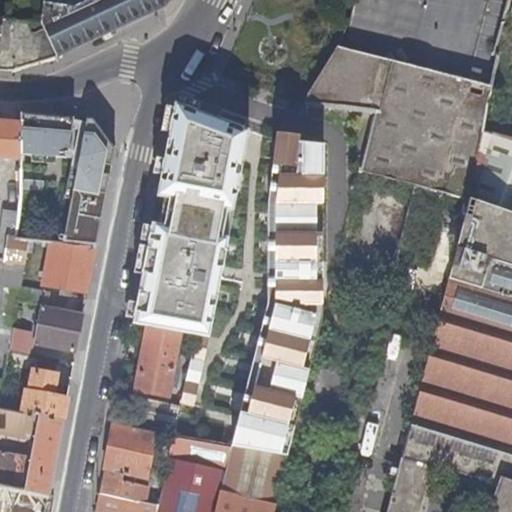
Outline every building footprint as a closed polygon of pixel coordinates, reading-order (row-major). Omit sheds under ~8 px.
[(32,22),(10,21),(8,51),(9,71),(12,72),(60,57),(165,9),(170,0),(46,0),(43,22),(41,22),(44,28),(35,34),(31,33),(32,22)] [(0,70),(9,71),(8,51),(10,21),(10,20),(0,18),(0,70)] [(335,51),(307,95),(306,103),(376,111),(387,59),(338,47),(335,51)] [(376,111),(362,169),(419,184),(469,199),(486,134),(490,101),(492,87),(387,59),(376,111)] [(166,109),(153,200),(167,201),(163,228),(151,227),(140,227),(130,279),(140,280),(133,306),(125,306),(124,322),(130,322),(131,327),(147,332),(180,338),(206,342),(226,243),(219,241),(223,213),(232,216),(246,133),(172,106),(166,109)] [(92,117),(22,114),(22,154),(62,154),(57,243),(98,248),(117,152),(92,117)] [(0,409),(2,410),(6,383),(0,381),(0,158),(22,161),(22,158),(22,154),(23,123),(21,123),(0,121),(0,409)] [(298,131),(275,129),(266,135),(262,169),(270,170),(265,211),(264,309),(226,450),(224,458),(282,466),(294,407),(307,405),(313,378),(304,375),(326,321),(326,286),(320,286),(318,210),(324,210),(320,148),(297,147),(298,131)] [(511,140),(486,134),(469,199),(470,200),(511,213),(511,140)] [(469,199),(419,184),(392,284),(444,298),(448,280),(469,199)] [(448,280),(444,298),(438,321),(388,511),(422,511),(434,466),(447,470),(442,488),(457,492),(462,475),(497,486),(487,511),(511,511),(511,213),(470,200),(450,280),(448,280)] [(0,352),(11,354),(12,350),(15,330),(20,302),(22,287),(31,240),(17,238),(20,212),(6,210),(0,259),(0,352)] [(57,243),(53,243),(45,285),(59,288),(65,289),(73,290),(89,294),(98,248),(57,243)] [(53,293),(27,288),(25,302),(44,306),(50,307),(53,293)] [(37,345),(78,353),(85,314),(50,307),(44,306),(39,334),(37,345)] [(15,330),(12,350),(35,355),(37,345),(39,334),(15,330)] [(180,338),(147,332),(136,391),(170,397),(180,338)] [(185,359),(180,404),(196,406),(202,361),(185,359)] [(28,392),(24,414),(39,417),(65,423),(69,400),(60,398),(54,397),(56,390),(59,377),(36,372),(32,393),(28,392)] [(156,433),(173,436),(179,406),(151,400),(145,430),(156,433)] [(0,434),(34,442),(31,459),(0,452),(0,487),(11,490),(50,497),(65,423),(39,417),(24,414),(2,410),(0,409),(0,434)] [(159,506),(160,498),(147,495),(149,487),(128,482),(130,475),(147,478),(156,433),(145,430),(114,423),(101,494),(159,506)] [(226,450),(174,442),(160,498),(159,506),(157,511),(212,511),(224,458),(226,450)] [(272,511),(282,466),(224,458),(212,511),(272,511)] [(157,511),(159,506),(101,494),(97,511),(157,511)]
